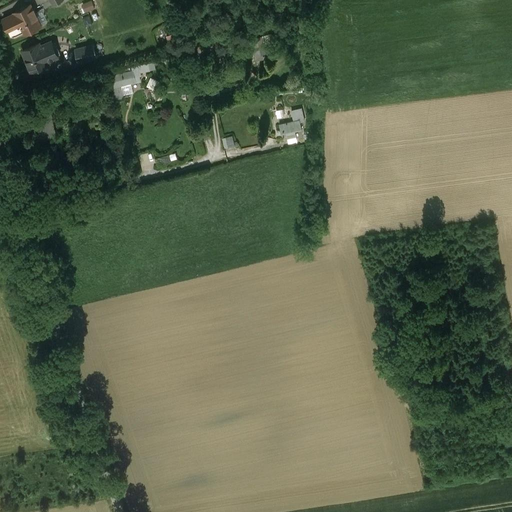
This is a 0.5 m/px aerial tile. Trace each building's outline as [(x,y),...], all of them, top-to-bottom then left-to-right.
[(91,0),(84,3),(88,11),(98,7),(95,0),(91,0)] [(32,9),(30,4),(14,12),(14,13),(3,18),(11,35),(16,36),(16,35),(22,32),(23,33),(40,25),(37,17),(33,8),(32,9)] [(169,34),(172,44),(183,40),(181,31),(169,34)] [(261,36),(251,38),(255,55),(265,53),(261,36)] [(51,41),(40,46),(39,43),(22,50),(27,61),(26,61),(29,69),(30,69),(31,71),(47,64),(46,61),(58,56),(51,41)] [(93,45),(75,49),(78,62),(96,57),(93,45)] [(132,69),(111,75),(114,87),(130,83),(130,84),(137,82),(136,77),(134,77),(132,69)] [(149,85),(158,89),(162,80),(153,76),(149,85)] [(47,110),(31,114),(34,128),(39,126),(42,138),(52,136),(51,131),(49,131),(48,124),(50,124),(47,110)] [(299,120),(280,125),(281,133),(301,129),(299,120)] [(225,136),(228,147),(237,145),(235,134),(225,136)] [(91,149),(80,152),(84,168),(95,166),(91,149)] [(58,154),(48,155),(50,169),(60,168),(58,154)]
